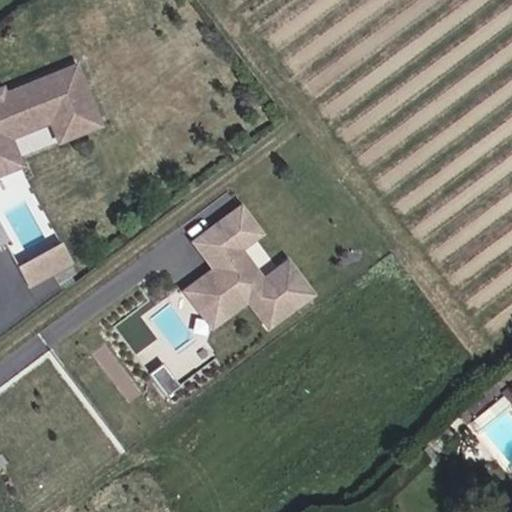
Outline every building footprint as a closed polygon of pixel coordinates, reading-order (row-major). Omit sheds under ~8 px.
[(0,174),(6,172),(0,155),(0,142),(56,122),(64,142),(104,127),(83,68),(0,97),(0,174)] [(243,212),(221,227),(238,250),(229,257),(232,261),(217,273),(196,287),(222,323),(259,297),(279,324),(308,303),(285,271),(263,286),(240,254),(262,238),(243,212)] [(238,250),(221,227),(197,245),(217,273),(232,261),(229,257),(238,250)] [(30,284),(74,261),(64,243),(20,266),(30,284)] [(212,329),(222,323),(196,287),(187,294),(212,329)] [(501,402),(511,392),(511,379),(455,431),(462,438),(501,402)] [(511,392),(501,402),(511,414),(511,392)] [(481,439),(511,470),(511,421),(507,416),(481,439)]
